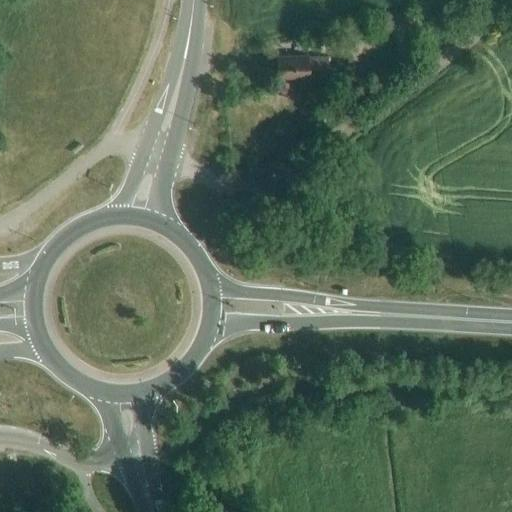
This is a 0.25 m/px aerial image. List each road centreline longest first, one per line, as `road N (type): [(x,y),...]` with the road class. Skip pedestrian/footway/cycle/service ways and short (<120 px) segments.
road 1 (track): [(145,453),(169,451),(222,414),(271,401),(404,392),(417,409)]
road 2 (unclassified): [(285,174),(511,7)]
road 3 (unclassified): [(142,155),(110,143),(0,225)]
road 4 (trunk): [(511,323),(355,314)]
road 5 (trunk): [(206,336),(240,325),(337,323),(355,314)]
road 6 (trunk): [(355,314),(207,281)]
road 7 (unclassified): [(0,436),(75,464),(123,458)]
road 8 (unclassified): [(285,174),(241,188),(168,163)]
